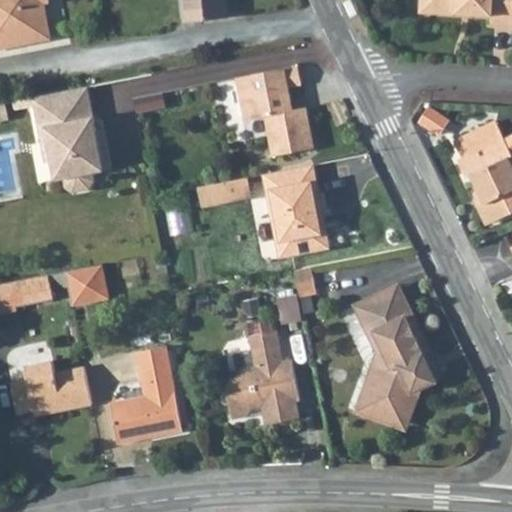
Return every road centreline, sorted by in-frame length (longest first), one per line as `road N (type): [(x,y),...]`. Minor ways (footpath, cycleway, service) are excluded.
road 1 (tertiary): [(80,511),(293,490),(511,502)]
road 2 (residential): [(363,83),(511,393)]
road 3 (residential): [(363,83),(414,74),(511,80)]
